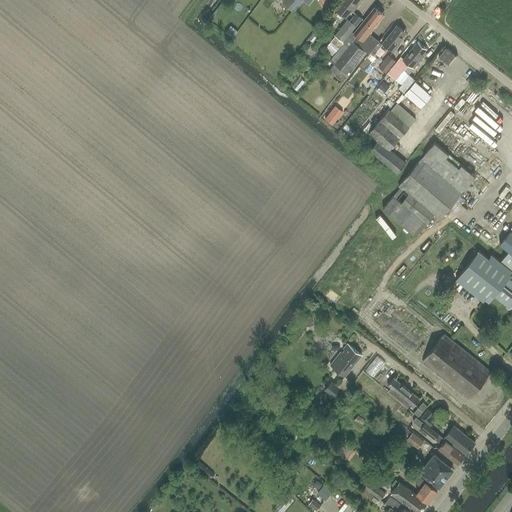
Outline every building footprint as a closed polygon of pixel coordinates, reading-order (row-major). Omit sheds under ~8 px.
[(283,0),(282,2),(293,11),(302,0),(283,0)] [(356,5),(360,0),(344,0),(336,10),(346,18),(352,11),(353,12),(358,6),(356,5)] [(384,15),(375,8),(331,62),(346,75),(368,48),(359,41),(368,29),(371,31),(384,15)] [(335,35),(336,36),(343,42),(344,42),(357,26),(348,19),(335,35)] [(399,42),(406,33),(397,25),(383,43),(394,52),(400,44),(399,42)] [(335,52),(343,42),(336,36),(327,46),(335,52)] [(408,75),(409,75),(421,60),(419,59),(427,49),(418,42),(403,60),(400,57),(387,73),(396,80),(403,71),(408,75)] [(439,58),(448,65),(456,55),(446,48),(439,58)] [(385,74),(395,62),(388,56),(378,68),(385,74)] [(408,75),(401,84),(402,85),(399,89),(403,93),(415,79),(409,75),(408,75)] [(425,108),(436,95),(419,80),(408,93),(425,108)] [(336,105),(325,119),(333,125),(343,112),(336,105)] [(398,174),(406,164),(390,150),(409,127),(389,110),(369,133),(378,141),(370,150),(398,174)] [(459,168),(446,157),(449,154),(435,142),(398,186),(400,187),(383,209),(416,236),(433,215),(439,219),(462,192),(475,177),(461,165),(459,168)] [(509,252),(511,253),(511,231),(500,244),(509,252)] [(511,253),(509,252),(501,262),(491,254),(488,258),(478,250),(456,279),(483,301),(490,292),(510,308),(511,305),(511,253)] [(344,286),(356,269),(350,264),(337,281),(344,286)] [(346,291),(356,300),(368,284),(358,276),(346,291)] [(335,290),(331,296),(338,302),(343,296),(335,290)] [(470,398),(491,371),(444,334),(423,360),(470,398)] [(362,354),(347,343),(343,348),(345,349),(342,352),(341,351),(330,365),(345,377),(362,354)] [(393,377),(387,385),(391,387),(388,391),(398,399),(407,388),(393,377)] [(336,398),(343,390),(332,381),(325,389),(336,398)] [(407,388),(398,399),(408,407),(410,404),(414,406),(420,399),(407,388)] [(423,402),(414,413),(419,417),(428,406),(423,402)] [(421,418),(431,426),(435,420),(432,417),(434,414),(428,409),(421,418)] [(421,428),(424,423),(416,417),(413,421),(421,428)] [(465,455),(445,440),(424,423),(421,428),(420,429),(435,440),(441,445),(437,449),(444,455),(445,454),(456,463),(458,465),(465,455)] [(466,454),(475,443),(454,426),(445,437),(466,454)] [(410,429),(404,436),(419,447),(424,440),(410,429)] [(339,454),(345,458),(352,448),(346,444),(339,454)] [(420,472),(438,487),(439,488),(453,470),(434,454),(420,472)] [(195,466),(211,478),(215,474),(199,461),(195,466)] [(428,502),(438,490),(416,474),(411,480),(422,487),(416,494),(428,502)] [(391,485),(395,487),(390,494),(414,511),(421,511),(428,503),(428,502),(416,494),(399,482),(395,479),(391,485)] [(380,500),(386,493),(369,481),(363,488),(380,500)] [(326,501),(332,493),(324,486),(318,494),(326,501)] [(278,507),(284,511),(286,511),(296,499),(288,493),(278,507)] [(384,504),(389,508),(386,511),(410,511),(405,507),(401,511),(399,511),(398,511),(396,511),(395,511),(400,504),(390,497),(384,504)] [(309,504),(317,511),(322,506),(313,499),(309,504)]
